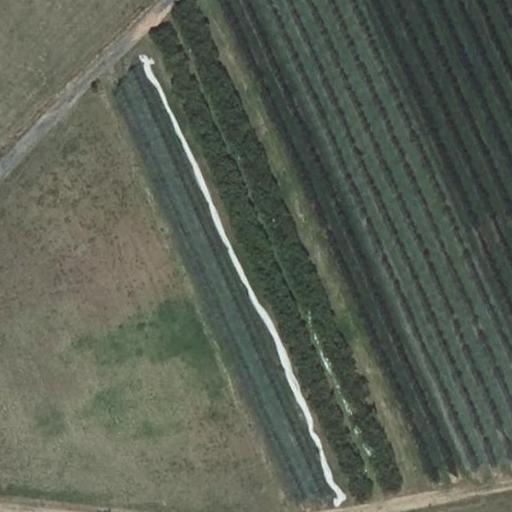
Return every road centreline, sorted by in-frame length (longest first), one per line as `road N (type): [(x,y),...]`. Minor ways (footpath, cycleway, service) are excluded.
road 1 (track): [(0,176),(169,0)]
road 2 (track): [(511,481),(345,511)]
